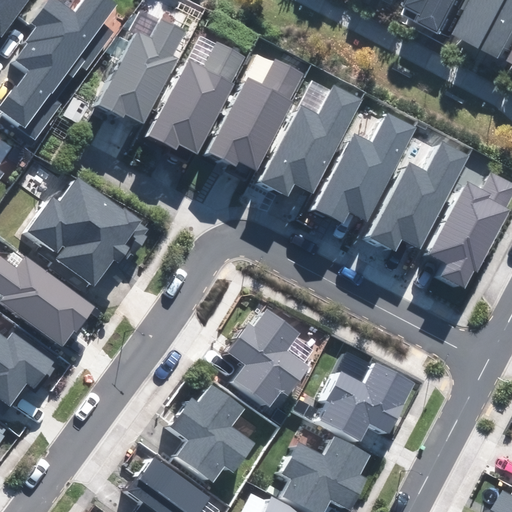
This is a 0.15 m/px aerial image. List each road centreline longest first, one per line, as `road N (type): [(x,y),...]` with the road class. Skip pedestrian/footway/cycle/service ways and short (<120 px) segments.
road 1 (residential): [(243,241),(213,252),(26,511)]
road 2 (residential): [(481,367),(265,245),(243,241)]
road 3 (residential): [(243,241),(60,146)]
road 4 (residential): [(408,511),(481,367)]
